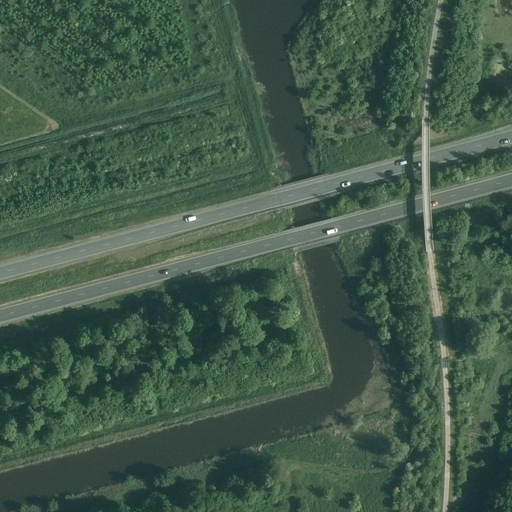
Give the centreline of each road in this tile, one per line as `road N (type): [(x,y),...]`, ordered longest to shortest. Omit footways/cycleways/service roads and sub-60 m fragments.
road 1 (trunk): [(511,137),(0,274)]
road 2 (trunk): [(0,316),(511,180)]
